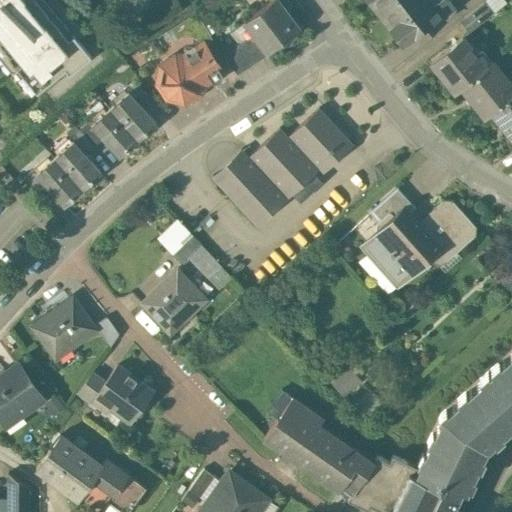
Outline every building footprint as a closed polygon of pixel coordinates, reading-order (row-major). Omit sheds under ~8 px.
[(0,0),(0,37),(11,50),(8,53),(29,78),(32,76),(42,88),(65,69),(69,74),(91,55),(78,40),(73,45),(36,0),(0,0)] [(278,0),(271,0),(245,20),(253,31),(268,50),(299,27),(278,0)] [(377,0),(384,8),(394,0),(377,0)] [(429,0),(394,0),(384,8),(395,23),(391,26),(403,41),(426,23),(430,29),(444,18),(455,9),(447,0),(441,0),(434,6),(429,0)] [(485,0),(484,0),(460,19),(470,31),(495,12),(485,0)] [(196,11),(171,28),(178,38),(184,34),(198,37),(200,41),(211,34),(196,11)] [(253,31),(223,52),(238,74),(270,52),(268,50),(253,31)] [(463,36),(432,61),(456,91),(462,86),(462,85),(487,65),(486,65),(463,36)] [(204,43),(183,57),(181,55),(163,66),(159,82),(169,96),(184,100),(185,99),(186,102),(195,96),(195,97),(202,93),(205,88),(202,84),(209,80),(208,79),(211,76),(213,80),(218,80),(223,77),(224,73),(204,43)] [(487,65),(462,85),(462,86),(486,115),(492,111),(492,110),(511,93),(511,84),(492,60),(486,65),(487,65)] [(150,96),(135,79),(126,87),(129,90),(141,104),(150,96)] [(141,104),(129,90),(110,107),(139,139),(157,122),(141,104)] [(511,93),(492,110),(492,111),(511,135),(511,93)] [(320,106),(288,135),(280,126),(219,183),(258,224),(320,166),(324,170),(354,142),(320,106)] [(139,139),(110,107),(91,123),(104,137),(120,156),(139,139)] [(91,123),(88,120),(79,128),(95,145),(104,137),(91,123)] [(95,145),(79,128),(71,136),(74,139),(86,153),(95,145)] [(86,153),(74,139),(55,156),(83,188),(102,171),(86,153)] [(55,156),(36,173),(49,187),(65,205),(83,188),(55,156)] [(36,173),(33,170),(24,177),(40,195),(49,187),(36,173)] [(398,186),(372,210),(380,219),(387,227),(406,209),(409,213),(416,207),(398,186)] [(443,198),(417,222),(409,213),(406,209),(387,227),(380,219),(376,222),(376,229),(380,233),(370,242),(369,251),(376,259),(391,260),(406,277),(429,257),(434,263),(444,264),(476,234),(477,226),(452,199),(443,198)] [(193,234),(174,252),(184,262),(189,257),(203,244),(193,234)] [(203,244),(189,257),(209,277),(222,264),(203,244)] [(511,264),(498,277),(511,292),(511,264)] [(178,266),(142,301),(171,331),(207,297),(178,266)] [(74,295),(33,324),(56,356),(57,355),(55,353),(69,343),(71,346),(72,345),(72,344),(96,327),(74,295)] [(119,334),(107,316),(96,323),(111,344),(119,334)] [(393,454),(390,460),(378,455),(374,461),(318,422),(322,416),(292,395),(264,435),(339,488),(342,484),(352,491),(390,505),(386,511),(449,511),(462,487),(467,489),(468,486),(471,487),(475,478),(473,477),(478,466),(480,467),(485,458),(482,457),(486,448),(495,441),(496,443),(504,436),(502,434),(511,425),(511,355),(501,365),(499,363),(492,370),(493,372),(490,375),(488,373),(481,380),(483,382),(468,395),(466,393),(458,400),(460,402),(448,413),(446,411),(443,414),(441,415),(439,419),(441,420),(435,434),(432,433),(428,443),(430,444),(425,455),(423,454),(419,463),(421,464),(420,466),(393,454)] [(19,362),(0,375),(0,414),(3,419),(17,409),(20,413),(43,397),(19,362)] [(153,390),(118,364),(105,380),(93,371),(78,391),(92,401),(96,395),(131,420),(153,390)] [(330,378),(342,394),(360,380),(347,364),(330,378)] [(370,388),(354,403),(363,412),(379,397),(370,388)] [(102,463),(61,433),(36,466),(79,497),(94,476),(114,491),(108,499),(125,511),(127,511),(147,486),(107,457),(102,463)] [(204,467),(189,488),(201,496),(216,475),(204,467)] [(256,511),(267,497),(229,470),(202,508),(206,511),(256,511)] [(28,511),(28,484),(8,471),(8,511),(28,511)]
